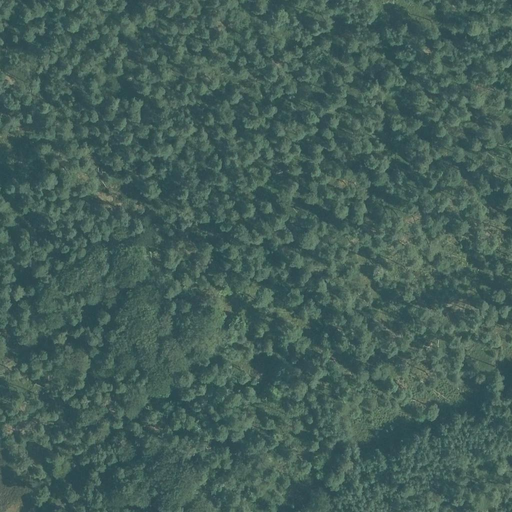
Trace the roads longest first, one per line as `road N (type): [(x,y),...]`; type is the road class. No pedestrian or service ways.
road 1 (track): [(0,18),(235,311),(511,94)]
road 2 (track): [(224,511),(136,397),(235,311)]
